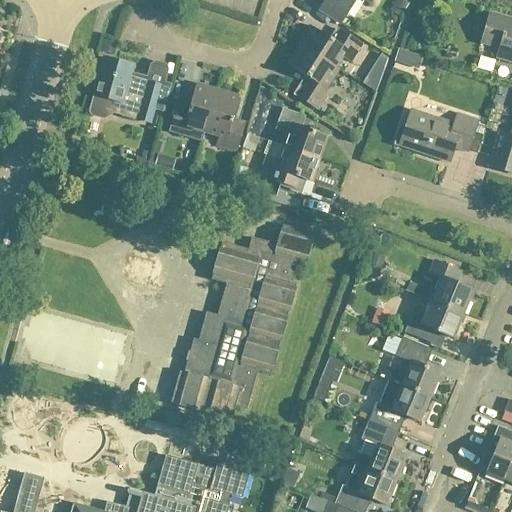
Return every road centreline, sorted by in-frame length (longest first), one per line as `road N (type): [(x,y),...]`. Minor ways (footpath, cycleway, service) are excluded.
road 1 (unclassified): [(0,224),(65,0)]
road 2 (unknown): [(2,215),(191,267)]
road 3 (residential): [(143,37),(241,65),(261,51),(278,0)]
road 4 (residential): [(511,225),(353,177)]
road 5 (residential): [(422,508),(475,378)]
